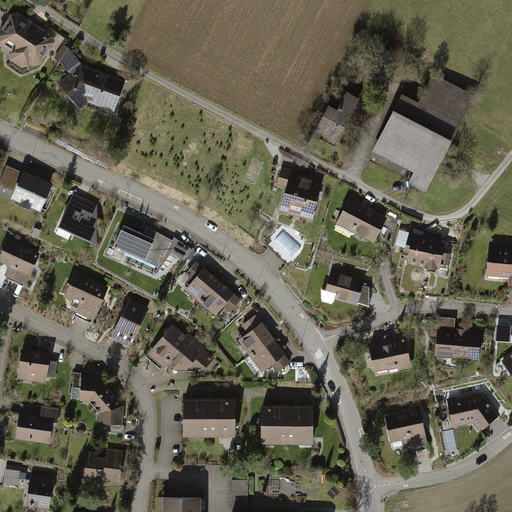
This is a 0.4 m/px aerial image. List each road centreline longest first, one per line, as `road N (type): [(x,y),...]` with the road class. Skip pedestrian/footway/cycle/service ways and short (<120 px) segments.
road 1 (residential): [(316,345),(256,270),(214,236),(0,132)]
road 2 (residential): [(32,0),(120,59),(349,177)]
road 3 (residential): [(0,310),(135,377),(148,420),(139,511)]
road 4 (residential): [(316,345),(424,308),(511,315)]
road 5 (residential): [(349,177),(415,212),(451,219),(470,211),(511,156)]
road 6 (residential): [(369,486),(455,472),(511,435)]
road 7 (residential): [(369,486),(343,398),(316,345)]
